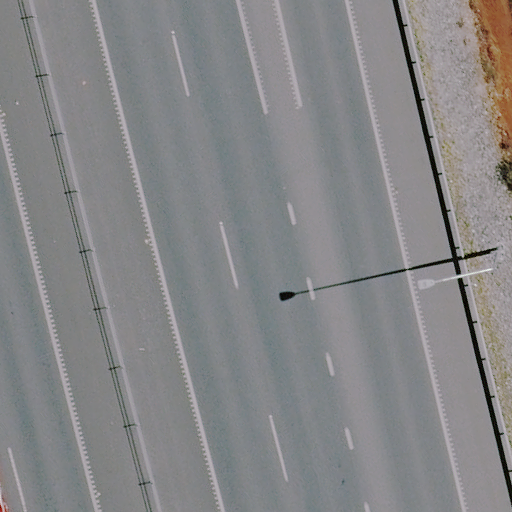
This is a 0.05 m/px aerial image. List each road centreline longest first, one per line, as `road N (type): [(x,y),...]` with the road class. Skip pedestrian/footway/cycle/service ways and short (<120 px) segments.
road 1 (motorway): [(162,0),(294,511)]
road 2 (motorway): [(303,0),(386,511)]
road 3 (motorway): [(49,511),(0,320)]
